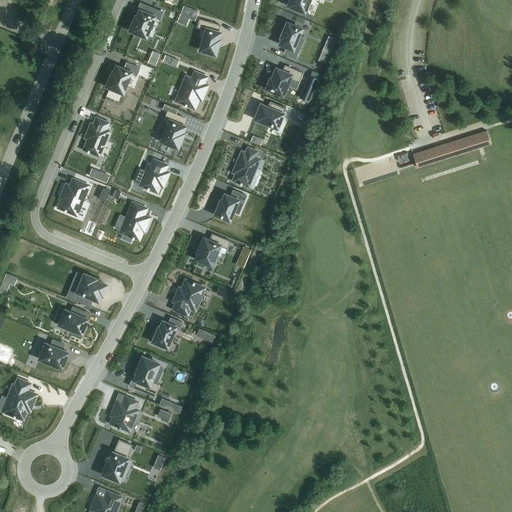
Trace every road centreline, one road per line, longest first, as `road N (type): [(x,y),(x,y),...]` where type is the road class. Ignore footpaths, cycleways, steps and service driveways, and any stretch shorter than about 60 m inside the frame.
road 1 (residential): [(120,0),(34,219),(46,237),(142,276)]
road 2 (residential): [(255,0),(192,178),(142,276)]
road 3 (unclassified): [(0,179),(71,0)]
road 4 (residential): [(142,276),(52,445)]
